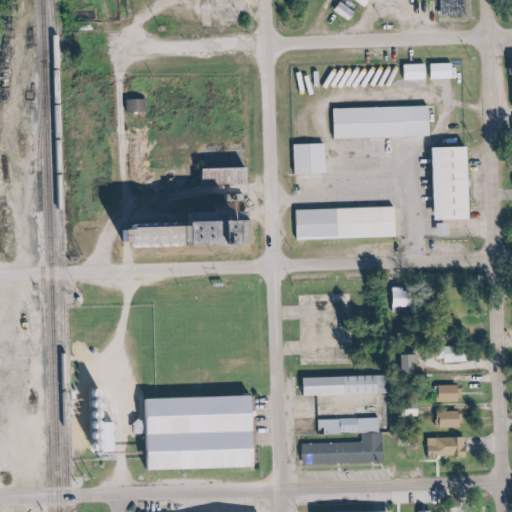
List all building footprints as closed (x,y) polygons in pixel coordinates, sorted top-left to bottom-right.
[(468,0),(445,0),(446,16),(468,15),(468,0)] [(427,64),(427,79),(448,78),(448,63),(427,64)] [(422,64),(422,79),(401,80),(400,65),(422,64)] [(128,99),(129,112),(149,111),(148,99),(128,99)] [(425,106),(329,109),(330,139),(426,136),(425,106)] [(290,145),(291,174),(322,173),(321,144),(290,145)] [(464,147),(429,148),(431,221),(466,220),(464,147)] [(254,185),(254,168),(213,167),(212,183),(254,185)] [(262,242),(261,218),(247,219),(246,200),(219,201),(220,211),(195,212),(195,222),(133,224),(134,229),(125,229),(125,242),(134,241),(135,247),(262,242)] [(393,207),(293,210),(294,239),(394,236),(393,207)] [(444,223),(432,224),(432,236),(444,235),(444,223)] [(418,288),(395,288),(395,307),(418,306),(418,288)] [(470,361),(470,347),(449,348),(449,362),(470,361)] [(406,373),(420,373),(419,354),(405,355),(406,373)] [(306,377),(306,395),(386,393),(385,375),(306,377)] [(441,402),(464,401),(464,385),(441,385),(441,402)] [(92,450),(117,451),(119,389),(93,388),(92,450)] [(148,470),(265,467),(264,395),(146,398),(148,470)] [(465,427),(465,411),(441,411),(442,427),(465,427)] [(324,433),(383,432),(382,417),(324,419),(324,433)] [(363,442),(303,443),(303,464),(386,462),(386,433),(363,433),(363,442)] [(428,438),(428,457),(469,456),(469,437),(428,438)]
